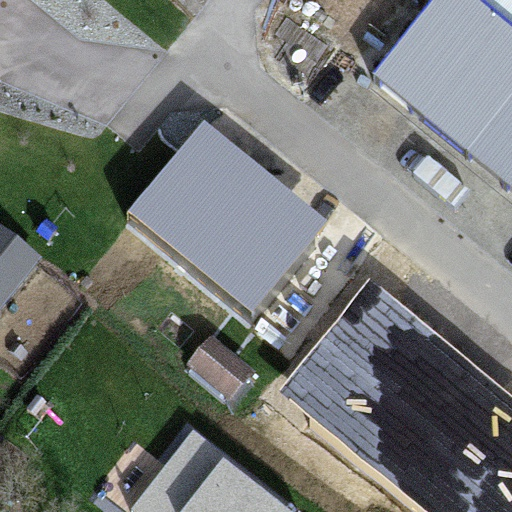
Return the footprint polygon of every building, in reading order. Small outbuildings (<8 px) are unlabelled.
[(511,14),(494,0),(458,0),(387,87),(511,187),(511,14)] [(320,220),(203,125),(134,209),(252,304),(320,220)] [(0,329),(59,262),(7,216),(0,223),(0,329)] [(511,511),(511,402),(368,286),(284,390),(435,511),(511,511)] [(284,511),(222,463),(183,511),(284,511)]
